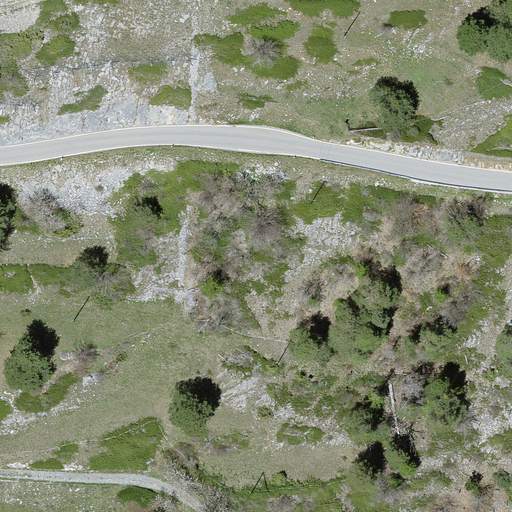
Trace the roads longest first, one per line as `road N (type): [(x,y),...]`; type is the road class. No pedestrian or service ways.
road 1 (tertiary): [(0,149),(202,130),(511,177)]
road 2 (track): [(295,511),(159,477),(0,452)]
